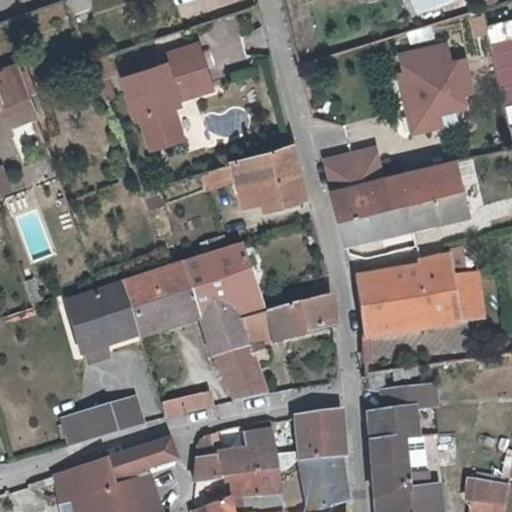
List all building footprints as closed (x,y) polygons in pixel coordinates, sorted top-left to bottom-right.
[(511,20),(488,27),(511,125),(511,124),(511,20)] [(170,107),(174,106),(180,103),(179,98),(213,87),(200,43),(164,54),(167,62),(124,76),(137,117),(142,115),(152,148),(184,138),(177,116),(173,117),(170,107)] [(407,96),(411,118),(420,115),(424,132),(444,128),(441,115),(440,112),(444,110),(449,113),(468,109),(465,96),(475,95),(467,63),(453,66),(448,48),(404,58),(408,76),(405,77),(410,96),(407,96)] [(104,54),(88,59),(92,72),(96,80),(110,75),(104,54)] [(14,66),(26,96),(33,94),(21,63),(14,66)] [(26,96),(14,66),(0,71),(0,99),(2,104),(26,96)] [(97,84),(102,96),(110,93),(105,81),(97,84)] [(26,96),(2,104),(0,105),(0,149),(17,143),(11,126),(33,116),(26,96)] [(420,115),(411,118),(415,134),(424,132),(420,115)] [(257,154),(266,184),(274,208),(309,197),(294,142),(257,154)] [(333,189),(367,182),(382,178),(375,149),(327,160),(333,189)] [(257,154),(228,163),(233,178),(238,193),(266,184),(257,154)] [(409,206),(414,227),(471,213),(460,160),(404,173),(411,205),(409,206)] [(228,163),(199,172),(204,188),(233,178),(228,163)] [(406,206),(411,228),(414,227),(409,206),(411,205),(404,173),(382,178),(367,182),(333,189),(331,190),(346,244),(376,237),(370,215),(406,206)] [(370,215),(376,237),(411,228),(406,206),(370,215)] [(224,286),(254,277),(244,246),(183,266),(197,310),(200,318),(231,307),(224,286)] [(458,325),(452,276),(449,255),(422,261),(419,261),(420,266),(354,278),(358,301),(362,337),(377,335),(375,315),(401,311),(405,332),(458,325)] [(200,322),(200,318),(197,310),(183,266),(125,286),(141,336),(142,339),(145,339),(161,333),(154,314),(179,305),(186,324),(186,326),(200,322)] [(452,276),(458,325),(481,322),(476,273),(452,276)] [(200,318),(200,322),(213,359),(222,357),(250,348),(241,321),(265,314),(254,277),(224,286),(231,307),(200,318)] [(141,336),(125,286),(70,305),(86,356),(141,336)] [(333,295),(265,314),(241,321),(250,348),(255,362),(265,359),(261,347),(335,325),(333,295)] [(154,314),(161,333),(186,324),(179,305),(154,314)] [(375,315),(377,335),(405,332),(401,311),(375,315)] [(255,362),(250,348),(222,357),(234,402),(266,396),(261,381),(255,362)] [(412,375),(411,368),(395,370),(397,378),(412,375)] [(414,385),(417,405),(434,403),(430,383),(414,385)] [(443,511),(440,484),(422,486),(420,472),(407,474),(401,438),(417,436),(412,406),(417,405),(414,385),(380,390),(384,411),(368,413),(376,511),(443,511)] [(212,391),(163,402),(167,418),(215,407),(212,391)] [(62,420),(68,445),(143,424),(136,399),(62,420)] [(299,451),(299,458),(341,455),(344,455),(340,409),(296,416),(299,451)] [(250,423),(251,434),(268,430),(267,420),(250,423)] [(209,430),(214,455),(221,454),(216,428),(209,430)] [(194,482),(217,478),(214,455),(209,430),(205,441),(206,449),(208,449),(209,457),(197,458),(195,466),(194,482)] [(214,455),(217,478),(224,477),(273,469),(271,454),(268,430),(251,434),(252,439),(244,440),(245,449),(221,454),(214,455)] [(426,471),(426,434),(417,436),(401,438),(407,474),(420,472),(426,471)] [(113,484),(127,479),(147,473),(145,468),(176,458),(169,438),(128,452),(105,460),(113,484)] [(299,451),(271,454),(273,469),(275,469),(289,466),(299,458),(299,451)] [(341,455),(299,458),(301,482),(307,509),(346,497),(345,483),(341,455)] [(88,494),(93,511),(137,511),(127,479),(113,484),(105,460),(88,466),(71,472),(54,477),(61,502),(88,494)] [(227,497),(244,495),(278,491),(275,469),(273,469),(224,477),(227,497)] [(159,511),(147,473),(127,479),(137,511),(159,511)] [(505,511),(508,501),(511,488),(488,484),(485,496),(481,511),(505,511)] [(246,511),(266,511),(280,510),(278,491),(244,495),(246,511)] [(65,511),(93,511),(88,494),(61,502),(65,511)] [(238,511),(246,511),(244,495),(227,497),(195,511),(238,511)]
